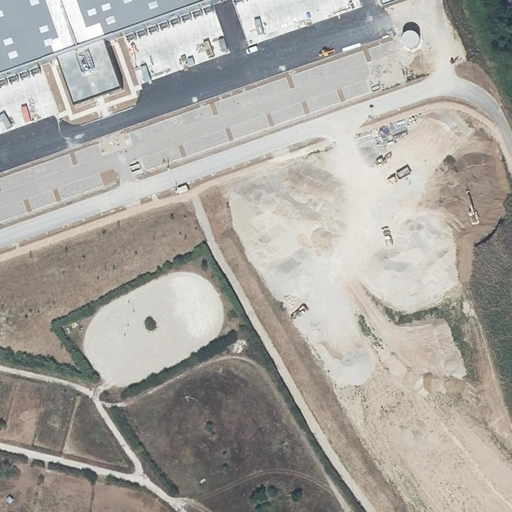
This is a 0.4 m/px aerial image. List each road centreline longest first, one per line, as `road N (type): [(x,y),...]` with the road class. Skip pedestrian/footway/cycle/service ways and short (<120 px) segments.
road 1 (unclassified): [(0,239),(434,86),(464,89),(490,104),(511,146)]
road 2 (track): [(194,194),(212,243),(331,456),(373,511)]
